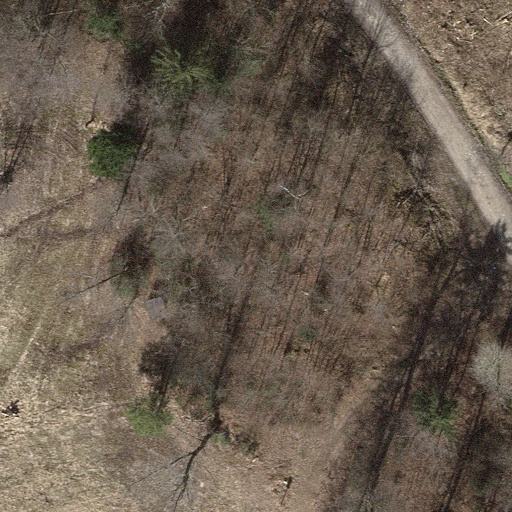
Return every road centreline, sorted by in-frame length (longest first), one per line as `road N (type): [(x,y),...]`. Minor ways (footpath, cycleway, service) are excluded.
road 1 (track): [(511,262),(396,382),(290,511)]
road 2 (track): [(358,0),(511,246)]
